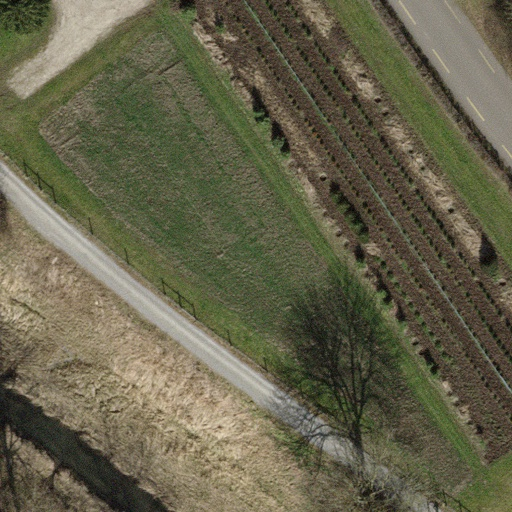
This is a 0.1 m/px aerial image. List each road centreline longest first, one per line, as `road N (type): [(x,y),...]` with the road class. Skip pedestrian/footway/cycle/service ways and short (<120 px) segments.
road 1 (track): [(426,511),(59,240),(0,177)]
road 2 (unclassified): [(420,0),(511,123)]
road 3 (track): [(12,85),(127,0)]
